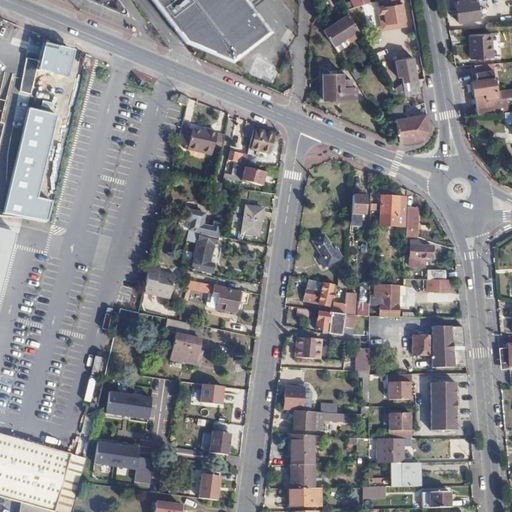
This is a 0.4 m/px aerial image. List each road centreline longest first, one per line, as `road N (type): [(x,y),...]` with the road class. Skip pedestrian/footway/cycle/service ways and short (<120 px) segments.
road 1 (residential): [(304,125),(245,511)]
road 2 (secondary): [(5,0),(292,120)]
road 3 (secondary): [(466,214),(495,511)]
road 4 (secondary): [(304,125),(438,181)]
road 5 (secondary): [(427,0),(448,119)]
road 6 (residential): [(303,0),(292,120)]
